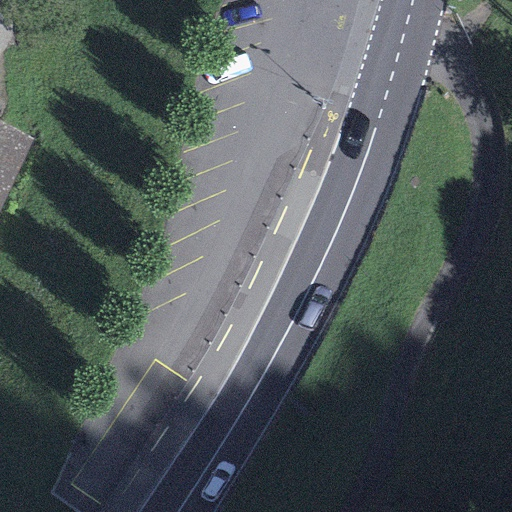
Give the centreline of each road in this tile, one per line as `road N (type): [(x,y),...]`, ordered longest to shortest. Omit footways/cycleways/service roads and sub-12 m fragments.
road 1 (primary): [(412,0),(343,216),(286,333),(177,511)]
road 2 (track): [(354,511),(369,490),(425,323),(474,229),(488,155),(480,114),(459,75),(432,51),(402,43)]
